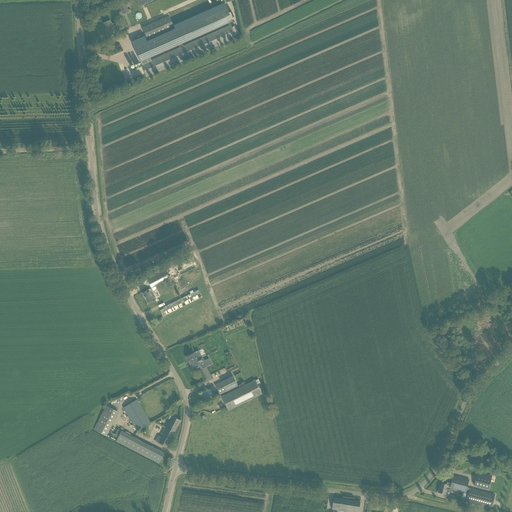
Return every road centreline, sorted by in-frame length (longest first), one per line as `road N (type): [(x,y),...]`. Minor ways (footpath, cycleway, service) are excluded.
road 1 (unclassified): [(177,470),(181,385),(108,258),(98,225),(79,0)]
road 2 (unclassified): [(177,470),(403,496),(431,475),(477,385),(511,350)]
